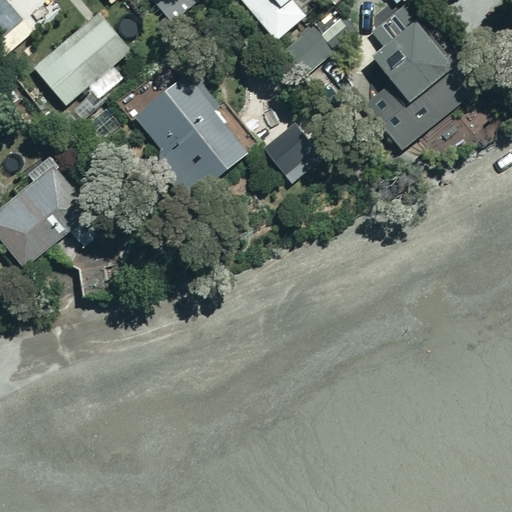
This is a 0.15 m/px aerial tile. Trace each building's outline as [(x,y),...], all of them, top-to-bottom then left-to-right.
[(0,0),(0,48),(29,24),(8,0),(0,0)] [(161,0),(158,2),(177,23),(203,0),(161,0)] [(245,0),(284,45),(312,21),(299,5),(304,0),(245,0)] [(482,95),(408,9),(377,35),(394,55),(385,63),(393,72),(385,78),(394,88),(362,115),(403,163),(482,95)] [(134,54),(104,16),(39,69),(72,110),(108,82),(105,78),(134,54)] [(289,51),(312,78),(340,54),(318,27),(289,51)] [(255,161),(192,76),(139,116),(202,201),(255,161)] [(0,225),(0,233),(35,274),(102,217),(59,166),(40,181),(45,187),(0,225)]
